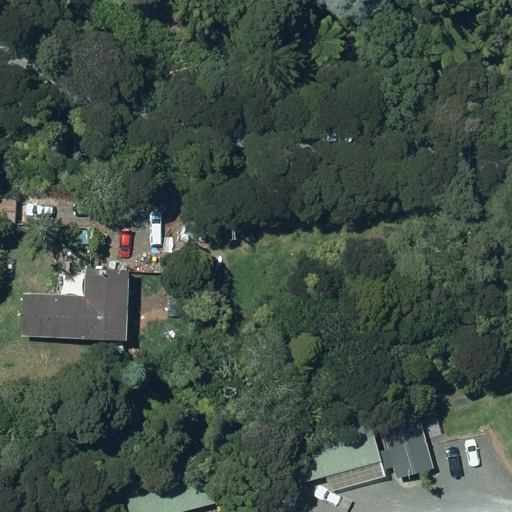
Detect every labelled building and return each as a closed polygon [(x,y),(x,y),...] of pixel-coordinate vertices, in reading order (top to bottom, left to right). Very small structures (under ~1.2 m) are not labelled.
[(14,197),(0,197),(0,222),(14,222),(14,197)] [(26,227),(3,228),(3,253),(26,253),(26,227)] [(123,340),(124,267),(82,267),(81,294),(20,292),(18,336),(123,340)] [(187,308),(188,280),(171,280),(171,308),(187,308)] [(394,478),(432,468),(419,416),(434,412),(432,402),(123,481),(131,511),(172,511),(389,457),(394,478)]
